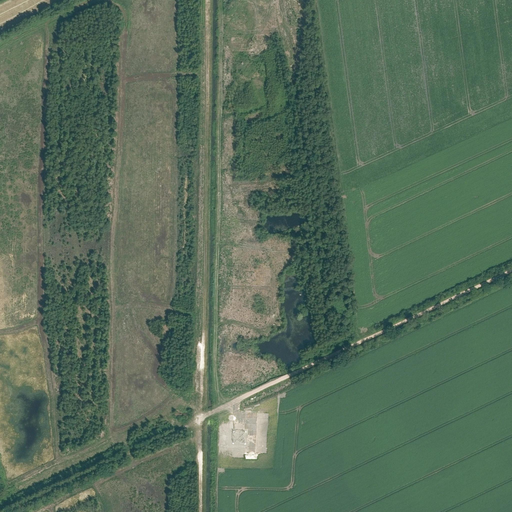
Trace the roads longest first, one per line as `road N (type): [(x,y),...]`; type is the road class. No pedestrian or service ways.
road 1 (track): [(511,271),(2,511)]
road 2 (track): [(202,415),(206,0)]
